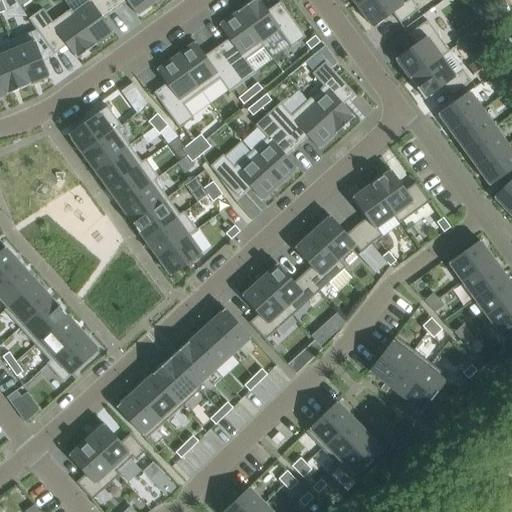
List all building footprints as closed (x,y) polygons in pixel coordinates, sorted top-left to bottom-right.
[(63,0),(70,10),(95,46),(113,33),(104,19),(116,10),(108,0),(63,0)] [(108,0),(116,10),(127,2),(137,16),(156,2),(153,0),(108,0)] [(259,0),(253,0),(238,11),(261,43),(262,42),(279,30),(291,48),(306,38),(280,2),(268,11),(259,0)] [(368,0),(358,7),(373,28),(393,13),(400,23),(419,10),(412,0),(408,0),(403,4),(400,0),(368,0)] [(43,9),(28,19),(54,55),(67,45),(77,59),(95,46),(70,10),(53,22),(43,9)] [(229,39),(217,47),(243,83),(256,73),(246,60),(265,46),(262,42),(261,43),(238,11),(219,25),(229,39)] [(415,44),(395,59),(410,79),(441,57),(442,58),(450,52),(427,21),(408,34),(415,44)] [(31,32),(11,41),(29,85),(50,77),(31,32)] [(315,36),(305,43),(311,50),(320,42),(315,36)] [(11,41),(0,45),(0,73),(9,94),(29,85),(11,41)] [(195,42),(176,56),(202,92),(219,79),(229,93),(243,83),(217,47),(205,56),(195,42)] [(323,47),(314,55),(319,61),(329,54),(323,47)] [(492,47),(479,56),(489,68),(501,59),(492,47)] [(166,84),(154,93),(179,128),(194,118),(184,104),(202,92),(176,56),(157,70),(166,84)] [(479,56),(467,66),(476,78),(489,68),(479,56)] [(441,57),(410,79),(425,100),(445,85),(452,95),(471,81),(463,70),(455,76),(442,58),(441,57)] [(323,86),(307,101),(337,133),(354,117),(343,105),(355,94),(325,62),(312,74),(323,86)] [(0,97),(9,94),(0,73),(0,97)] [(507,82),(497,89),(502,96),(511,89),(507,82)] [(257,83),(248,90),(253,97),(262,89),(257,83)] [(132,84),(122,91),(133,106),(139,112),(148,104),(142,98),(132,84)] [(511,89),(502,96),(506,103),(511,98),(511,89)] [(248,90),(238,98),(243,105),(253,97),(248,90)] [(469,91),(438,114),(451,132),(482,109),(469,91)] [(266,94),(257,102),(262,108),(271,101),(266,94)] [(280,103),(268,114),(297,147),(308,137),(319,149),(337,133),(307,101),(291,115),(280,103)] [(257,102),(247,110),(252,116),(262,108),(257,102)] [(107,106),(68,135),(81,153),(116,127),(118,129),(121,126),(107,106)] [(482,109),(451,132),(464,150),(495,127),(482,109)] [(157,114),(148,122),(153,128),(163,120),(157,114)] [(267,138),(250,152),(280,185),(298,169),(286,156),(297,147),(268,114),(255,125),(267,138)] [(163,120),(153,128),(159,134),(168,126),(163,120)] [(116,127),(81,153),(94,170),(129,145),(118,129),(116,127)] [(495,127),(464,150),(477,168),(508,145),(495,127)] [(201,135),(191,142),(196,148),(206,141),(201,135)] [(206,141),(196,148),(201,155),(211,147),(206,141)] [(191,142),(182,150),(187,156),(196,148),(191,142)] [(129,145),(94,170),(107,188),(142,163),(142,162),(129,145)] [(511,150),(508,145),(477,168),(490,186),(511,169),(511,150)] [(196,148),(187,156),(192,162),(201,155),(196,148)] [(223,154),(210,166),(239,199),(251,189),(262,201),(280,185),(250,152),(234,167),(223,154)] [(142,163),(107,188),(120,206),(155,180),(156,181),(159,178),(145,159),(142,162),(142,163)] [(391,170),(372,184),(394,216),(393,216),(399,224),(429,202),(416,183),(406,190),(391,170)] [(511,179),(493,197),(509,213),(511,210),(511,179)] [(155,180),(120,206),(132,223),(168,198),(156,181),(155,180)] [(213,182),(203,189),(208,195),(218,188),(213,182)] [(372,184),(352,198),(367,218),(356,226),(371,244),(382,236),(377,228),(393,216),(394,216),(372,184)] [(218,188),(208,195),(212,202),(222,195),(218,188)] [(168,198),(132,223),(145,241),(181,216),(180,214),(168,198)] [(181,216),(145,241),(158,259),(190,236),(197,231),(183,211),(180,214),(181,216)] [(330,216),(312,232),(338,261),(339,260),(355,246),(361,253),(371,244),(356,226),(347,235),(330,216)] [(443,218),(436,223),(443,232),(450,228),(443,218)] [(234,226),(225,234),(231,240),(240,232),(234,226)] [(312,232),(295,248),(311,267),(303,274),(318,292),(346,267),(339,260),(338,261),(312,232)] [(190,236),(158,259),(171,277),(202,254),(190,236)] [(480,240),(448,263),(461,281),(493,258),(480,240)] [(5,247),(0,251),(0,283),(21,264),(5,247)] [(388,252),(382,257),(390,266),(396,261),(388,252)] [(493,258),(461,281),(474,299),(506,276),(493,258)] [(21,264),(0,283),(0,298),(8,306),(8,307),(37,281),(21,264)] [(277,264),(260,280),(292,316),(318,292),(303,274),(294,282),(277,264)] [(511,285),(506,276),(474,299),(487,317),(511,299),(511,285)] [(260,280),(242,296),(258,315),(249,323),(265,340),(292,316),(260,280)] [(8,306),(4,310),(20,328),(52,298),(37,281),(8,307),(8,306)] [(433,293),(424,301),(429,307),(438,299),(433,293)] [(52,298),(20,328),(36,345),(68,316),(52,298)] [(438,299),(429,307),(435,313),(444,304),(438,299)] [(511,299),(487,317),(500,335),(511,326),(511,299)] [(225,309),(207,325),(233,354),(251,338),(225,309)] [(337,315),(328,323),(336,332),(345,323),(337,315)] [(68,316),(36,345),(50,361),(51,362),(83,333),(68,316)] [(431,318),(422,326),(428,332),(437,324),(431,318)] [(437,324),(428,332),(433,338),(442,330),(437,324)] [(207,325),(189,342),(215,371),(233,354),(207,325)] [(462,325),(454,333),(459,339),(468,330),(462,325)] [(468,330),(459,339),(465,345),(473,336),(468,330)] [(50,361),(46,364),(63,382),(99,350),(83,333),(51,362),(50,361)] [(396,337),(369,371),(387,385),(413,350),(396,337)] [(189,342),(171,358),(197,387),(198,386),(215,371),(189,342)] [(413,350),(387,385),(405,398),(431,364),(413,350)] [(9,352),(2,357),(9,367),(16,362),(9,352)] [(297,355),(288,365),(296,374),(306,364),(297,355)] [(171,358),(153,375),(182,407),(201,390),(198,386),(197,387),(171,358)] [(16,362),(9,367),(16,377),(23,372),(16,362)] [(431,364),(405,398),(422,412),(449,378),(431,364)] [(472,365),(463,373),(468,379),(477,371),(472,365)] [(261,369),(253,377),(258,383),(267,375),(261,369)] [(153,375),(135,391),(164,423),(182,407),(153,375)] [(253,377),(244,386),(250,391),(258,383),(253,377)] [(29,381),(23,386),(30,395),(36,391),(29,381)] [(135,391),(117,407),(146,440),(164,423),(135,391)] [(227,402),(218,411),(224,416),(233,408),(227,402)] [(337,402),(306,432),(321,448),(352,418),(337,402)] [(218,411),(210,419),(215,425),(224,416),(218,411)] [(352,418),(321,448),(337,464),(368,434),(352,418)] [(104,424),(87,440),(116,472),(117,471),(132,457),(136,461),(146,451),(130,434),(121,442),(104,424)] [(368,434),(337,464),(352,480),(383,450),(368,434)] [(193,436),(184,444),(190,450),(198,442),(193,436)] [(87,440),(70,455),(86,474),(76,483),(92,500),(120,475),(117,471),(116,472),(87,440)] [(184,444),(175,453),(181,458),(190,450),(184,444)] [(300,458),(292,466),(297,472),(306,464),(300,458)] [(306,464),(297,472),(303,478),(311,469),(306,464)] [(287,471),(278,479),(284,485),(293,476),(287,471)] [(164,476),(155,484),(166,495),(175,487),(164,476)] [(293,476),(284,485),(289,491),(298,482),(293,476)] [(321,479),(312,487),(318,493),(326,485),(321,479)] [(148,486),(139,494),(152,508),(161,500),(148,486)] [(249,487),(223,511),(255,511),(265,503),(249,487)] [(307,492),(299,500),(304,506),(313,498),(307,492)] [(272,511),(265,503),(255,511),(272,511)]
